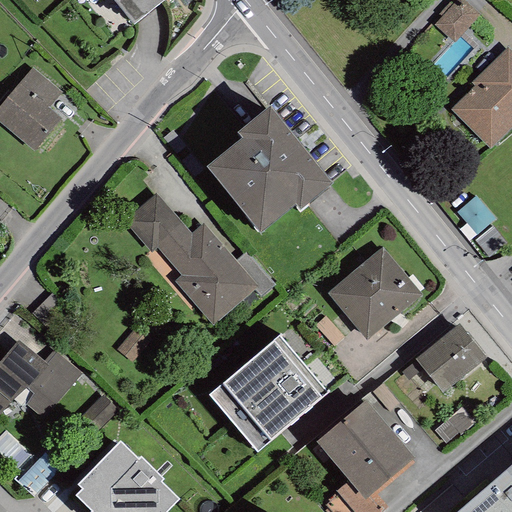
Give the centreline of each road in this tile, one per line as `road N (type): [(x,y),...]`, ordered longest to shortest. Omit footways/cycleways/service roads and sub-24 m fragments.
road 1 (residential): [(241,6),(511,330)]
road 2 (residential): [(0,286),(241,6)]
